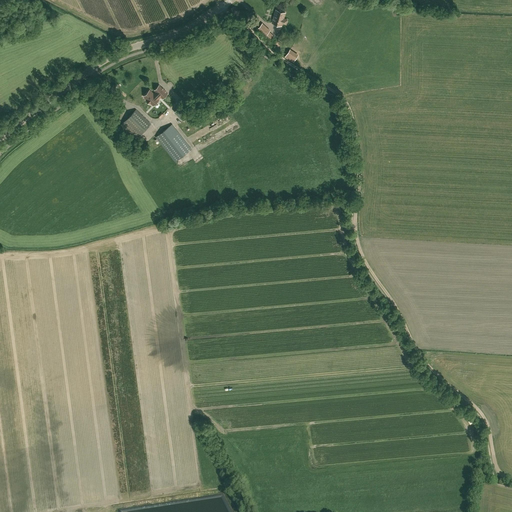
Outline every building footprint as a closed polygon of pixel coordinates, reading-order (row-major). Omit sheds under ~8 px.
[(281,26),(282,23),(286,24),(287,19),(284,18),(285,13),(276,10),(272,23),(281,26)] [(262,23),(257,29),(269,41),(273,36),(268,32),(269,30),(262,23)] [(245,36),(250,32),(245,26),(240,30),(245,36)] [(277,48),(282,43),(278,39),(273,44),(277,48)] [(151,103),(153,105),(161,97),(162,98),(167,93),(159,85),(154,90),(156,91),(153,94),(150,90),(144,96),(147,99),(146,100),(150,104),(151,103)] [(179,107),(177,108),(173,111),(179,117),(183,120),(188,115),(179,107)] [(136,138),(151,123),(136,109),(121,124),(136,138)] [(175,162),(192,149),(172,124),(155,137),(175,162)]
